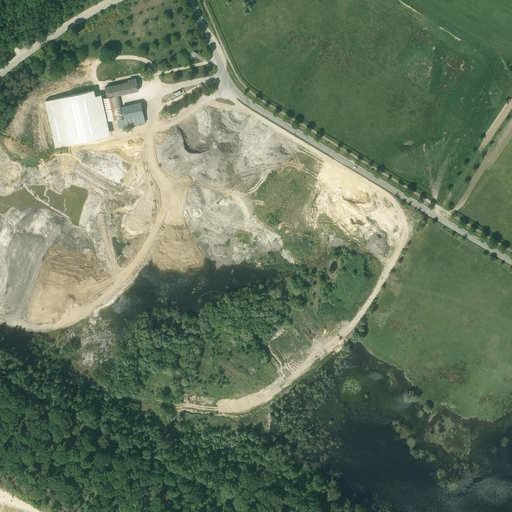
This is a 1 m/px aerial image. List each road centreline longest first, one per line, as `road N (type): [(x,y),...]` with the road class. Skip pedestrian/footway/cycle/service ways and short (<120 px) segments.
road 1 (unclassified): [(192,0),(242,97),(511,261)]
road 2 (track): [(202,0),(236,75),(258,97),(511,249)]
road 3 (unknown): [(210,0),(240,77),(257,94),(511,247)]
road 4 (track): [(431,213),(511,98)]
road 5 (tertiary): [(0,74),(114,0)]
road 6 (unknown): [(25,54),(31,60),(137,0)]
